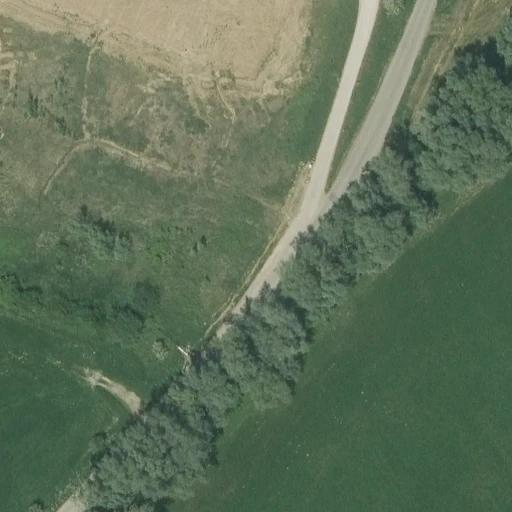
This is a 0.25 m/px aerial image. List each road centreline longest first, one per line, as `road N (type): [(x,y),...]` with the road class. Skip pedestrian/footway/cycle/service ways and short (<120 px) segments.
road 1 (unclassified): [(68,511),(306,239)]
road 2 (unclassified): [(306,239),(382,118),(426,0)]
